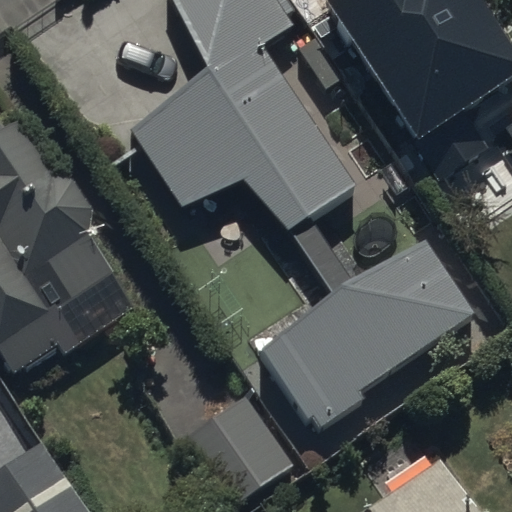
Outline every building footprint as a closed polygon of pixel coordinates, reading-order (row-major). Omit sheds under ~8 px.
[(353,203),(259,65),(293,43),(265,0),(170,0),(166,3),(209,86),(177,107),(176,105),(154,121),(157,126),(128,146),(186,232),(240,195),(281,254),(290,249),(334,314),(266,361),(323,444),(364,416),(356,406),(472,327),(421,253),(355,298),(311,232),(353,203)] [(327,0),(418,137),(511,75),(511,43),(483,0),(327,0)] [(0,369),(13,388),(55,359),(63,371),(133,322),(86,254),(93,231),(75,204),(53,199),(17,143),(7,150),(0,138),(0,369)] [(247,511),(291,481),(242,412),(209,435),(206,431),(172,455),(212,511),(247,511)] [(77,511),(38,457),(0,483),(0,511),(77,511)] [(463,511),(437,474),(381,511),(463,511)]
